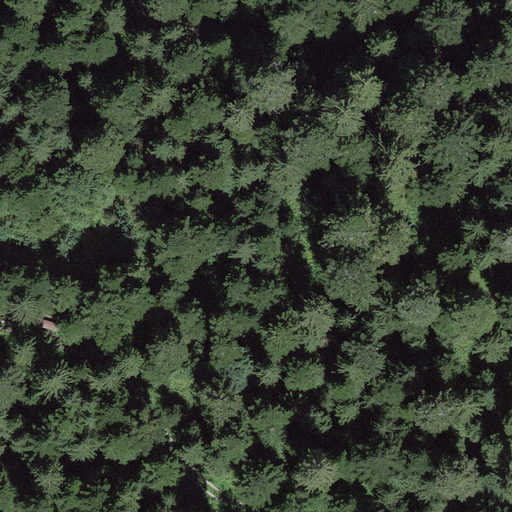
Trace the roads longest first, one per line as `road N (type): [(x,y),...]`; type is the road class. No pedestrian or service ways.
road 1 (track): [(430,0),(384,26),(280,39),(165,27),(114,0)]
road 2 (track): [(0,319),(107,358),(208,490),(245,511)]
road 3 (track): [(511,359),(492,306),(432,222)]
road 4 (track): [(453,511),(499,434),(511,381)]
